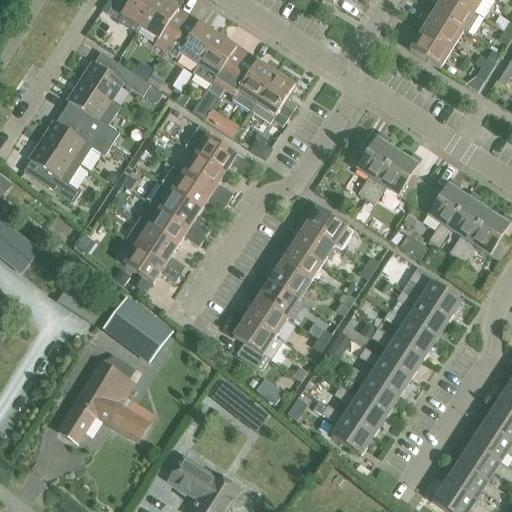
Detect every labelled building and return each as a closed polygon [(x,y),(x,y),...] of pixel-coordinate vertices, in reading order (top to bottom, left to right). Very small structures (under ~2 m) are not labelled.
[(121,19),(139,31),(159,1),(157,0),(132,0),(131,2),(127,0),(117,0),(107,17),(118,24),(121,19)] [(447,0),(442,0),(432,16),(462,35),(463,34),(472,39),(483,21),(474,16),(447,0)] [(447,0),(474,16),(483,21),(494,4),(488,0),(447,0)] [(159,1),(139,31),(158,43),(154,48),(165,55),(179,34),(169,27),(178,13),(159,1)] [(421,35),(451,53),(462,35),(432,16),(421,35)] [(179,34),(165,55),(176,62),(180,57),(198,69),(217,39),(198,27),(189,40),(179,34)] [(421,35),(409,54),(439,72),(451,53),(421,35)] [(498,44),(507,49),(511,40),(504,35),(498,44)] [(219,101),(224,93),(238,72),(227,65),(236,51),(217,39),(198,69),(193,77),(210,89),(207,94),(219,101)] [(91,66),(79,85),(111,106),(122,88),(142,101),(150,89),(101,57),(94,67),(91,66)] [(486,63),(481,72),(489,77),(495,68),(486,63)] [(224,93),(233,99),(231,103),(249,115),(255,105),(256,106),(275,77),(256,65),(248,78),(238,72),(224,93)] [(511,73),(507,70),(502,77),(510,82),(511,78),(511,73)] [(475,80),(484,86),(489,77),(481,72),(475,80)] [(152,76),(147,85),(157,92),(163,83),(152,76)] [(255,105),(249,115),(268,127),(271,124),(282,131),(296,110),(286,103),(294,89),(275,77),(256,106),(255,105)] [(502,77),(498,84),(505,89),(510,82),(502,77)] [(62,116),(111,149),(119,137),(99,124),(111,106),(79,85),(67,104),(69,106),(62,116)] [(151,91),(145,100),(156,107),(162,98),(151,91)] [(199,105),(192,116),(204,123),(211,113),(199,105)] [(53,125),(41,144),(80,170),(91,152),(104,160),(111,149),(62,116),(55,127),(53,125)] [(198,129),(184,152),(195,158),(194,159),(224,178),(231,168),(246,177),(251,169),(208,140),(210,136),(198,129)] [(358,198),(366,203),(397,156),(385,148),(388,143),(379,138),(376,142),(370,151),(360,144),(346,166),(356,172),(369,181),(358,198)] [(267,162),(274,150),(257,140),(250,152),(267,162)] [(68,187),(80,170),(41,144),(28,163),(30,164),(23,176),(73,208),(81,196),(68,187)] [(397,156),(366,203),(374,208),(385,191),(407,206),(421,184),(412,178),(418,169),(417,169),(420,165),(411,159),(408,164),(397,156)] [(183,177),(227,206),(232,198),(217,188),(224,178),(194,159),(183,177)] [(173,170),(161,188),(200,214),(207,204),(222,214),(227,206),(183,177),(173,170)] [(0,178),(0,202),(12,188),(0,178)] [(107,179),(104,182),(112,187),(117,180),(113,178),(107,179)] [(127,178),(121,188),(129,193),(135,183),(127,178)] [(421,184),(407,206),(438,226),(457,196),(456,195),(459,190),(450,184),(447,189),(441,198),(421,184)] [(161,188),(149,207),(204,242),(209,234),(194,225),(200,214),(161,188)] [(449,257),(457,263),(488,215),(476,208),(479,203),(471,197),(468,202),(457,196),(438,226),(440,227),(429,244),(438,250),(449,233),(460,240),(449,257)] [(114,201),(110,207),(120,213),(124,207),(114,201)] [(149,207),(137,225),(177,250),(184,240),(199,250),(204,242),(149,207)] [(304,230),(334,249),(335,248),(340,251),(344,250),(351,238),(350,234),(346,231),(346,230),(345,230),(347,227),(336,220),(334,223),(317,211),(304,230)] [(488,215),(457,263),(465,268),(477,251),(489,259),(490,259),(499,265),(511,246),(511,243),(503,238),(509,229),(511,224),(503,219),(500,223),(488,215)] [(137,225),(125,243),(135,249),(180,278),(185,271),(170,261),(177,250),(137,225)] [(292,248),(322,268),(334,249),(304,230),(292,248)] [(281,266),(310,286),(322,268),(292,248),(281,266)] [(135,249),(123,268),(153,288),(160,276),(175,286),(180,278),(135,249)] [(370,261),(365,270),(373,275),(379,266),(370,261)] [(269,284),(298,304),(310,286),(281,266),(269,284)] [(359,278),(367,284),(373,275),(365,270),(359,278)] [(425,295),(418,305),(448,325),(461,305),(431,286),(415,276),(409,284),(425,295)] [(257,303),(287,322),(298,304),(269,284),(257,303)] [(413,314),(406,325),(435,344),(448,325),(418,305),(402,295),(396,303),(413,314)] [(347,297),(341,306),(350,311),(355,303),(347,297)] [(127,303),(105,333),(149,365),(171,336),(127,303)] [(245,321),(275,340),(287,322),(257,303),(245,321)] [(335,315),(344,320),(350,311),(341,306),(335,315)] [(400,333),(394,344),(423,363),(435,344),(406,325),(390,314),(384,323),(400,333)] [(262,374),(269,363),(271,364),(283,346),(275,340),(245,321),(233,340),(244,347),(236,358),(262,374)] [(365,327),(359,336),(370,343),(371,342),(376,334),(365,327)] [(323,333),(318,342),(326,348),(332,339),(323,333)] [(388,352),(381,363),(410,382),(423,363),(394,344),(377,333),(376,334),(371,342),(388,352)] [(341,336),(329,354),(339,361),(351,343),(341,336)] [(312,351),(320,356),(326,348),(318,342),(312,351)] [(375,372),(369,382),(398,401),(410,382),(381,363),(365,352),(359,361),(375,372)] [(114,369),(129,377),(134,369),(119,360),(114,369)] [(137,444),(147,427),(120,410),(134,388),(101,367),(59,436),(77,448),(96,419),(137,444)] [(293,379),(302,385),(307,376),(299,371),(293,379)] [(363,391),(356,401),(386,420),(398,401),(369,382),(352,371),(347,380),(363,391)] [(277,407),(286,394),(266,381),(258,393),(277,407)] [(213,400),(212,401),(226,412),(238,397),(224,385),(213,400)] [(350,410),(344,420),(373,439),(386,420),(356,401),(340,390),(334,399),(350,410)] [(495,410),(511,420),(511,393),(507,391),(495,410)] [(318,406),(314,413),(322,418),(326,411),(318,406)] [(360,459),(373,439),(344,420),(327,410),(326,411),(322,418),(338,429),(331,440),(360,459)] [(482,429),(511,448),(511,447),(511,420),(495,410),(482,429)] [(470,448),(511,475),(511,474),(500,467),(506,456),(511,460),(511,447),(511,448),(482,429),(470,448)] [(458,467),(487,486),(494,476),(510,486),(511,483),(511,475),(470,448),(458,467)] [(192,511),(228,511),(230,509),(234,511),(238,511),(242,509),(244,506),(244,502),(242,498),(240,494),(240,493),(214,477),(213,479),(184,461),(170,483),(199,502),(192,511)] [(445,486),(475,505),(481,495),(498,505),(504,497),(487,486),(458,467),(445,486)] [(485,511),(475,505),(445,486),(432,506),(441,511),(485,511)]
